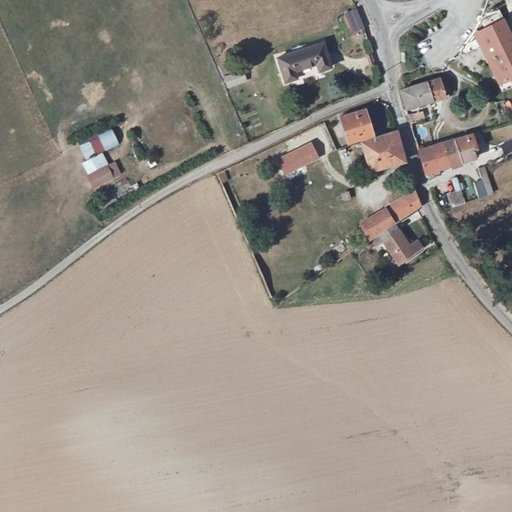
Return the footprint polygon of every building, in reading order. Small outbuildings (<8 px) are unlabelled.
[(371,26),(364,9),(347,16),(355,32),(371,26)] [(493,23),(503,18),(499,11),(490,15),(493,23)] [(511,38),(504,21),(477,35),(499,85),(511,78),(511,38)] [(281,57),(289,81),(301,77),(298,70),(321,63),(324,70),(333,67),(325,43),(281,57)] [(228,74),(232,85),(251,77),(246,66),(228,74)] [(440,79),(402,91),(407,111),(446,99),(440,79)] [(341,117),(348,142),(371,135),(364,109),(341,117)] [(410,123),(425,119),(423,111),(408,114),(410,123)] [(79,145),(84,159),(105,150),(98,133),(86,138),(88,141),(79,145)] [(403,134),(363,144),(370,172),(410,163),(404,134),(403,134)] [(472,135),(445,144),(452,164),(455,164),(475,156),(472,147),(475,146),(472,135)] [(505,151),(511,147),(511,137),(501,142),(505,151)] [(310,142),(277,158),(285,174),(317,158),(310,142)] [(441,169),(452,164),(445,144),(433,148),(441,169)] [(361,175),(353,147),(334,153),(343,180),(361,175)] [(443,174),(441,169),(433,148),(421,152),(428,173),(431,179),(443,174)] [(93,189),(122,175),(115,161),(108,164),(102,152),(80,163),(93,189)] [(482,162),(493,159),(492,154),(480,157),(482,162)] [(477,198),(492,194),(485,166),(477,168),(481,181),(473,183),(477,198)] [(224,171),(217,174),(221,183),(228,180),(224,171)] [(464,188),(449,194),(455,206),(469,200),(464,188)] [(411,189),(382,207),(391,223),(400,218),(422,208),(421,206),(411,189)] [(367,239),(358,223),(339,190),(318,203),(346,254),(367,239)] [(368,235),(374,231),(377,230),(391,223),(382,207),(359,221),(368,235)] [(377,230),(374,231),(394,263),(418,247),(414,240),(406,246),(391,223),(377,230)]
